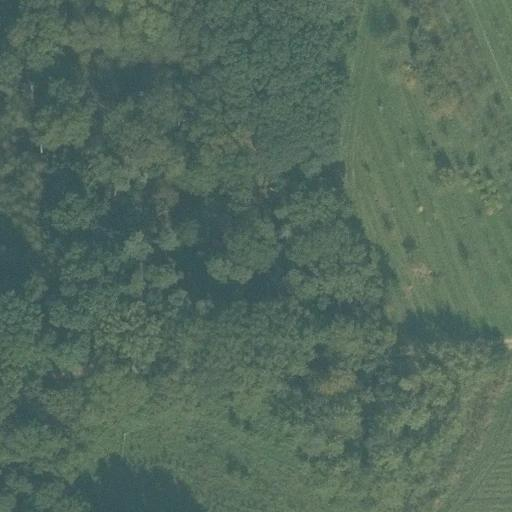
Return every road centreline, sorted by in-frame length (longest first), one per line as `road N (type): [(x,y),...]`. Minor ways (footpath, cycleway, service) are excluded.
road 1 (track): [(511,355),(0,378)]
road 2 (track): [(146,373),(0,201)]
